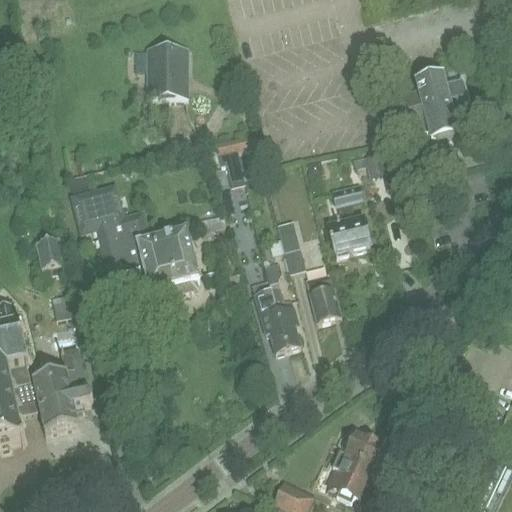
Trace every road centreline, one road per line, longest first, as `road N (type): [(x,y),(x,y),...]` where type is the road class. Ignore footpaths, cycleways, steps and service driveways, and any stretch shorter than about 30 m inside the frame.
road 1 (residential): [(156,511),(426,309)]
road 2 (residential): [(426,309),(443,338),(445,393),(421,511)]
road 3 (residential): [(426,309),(511,210)]
